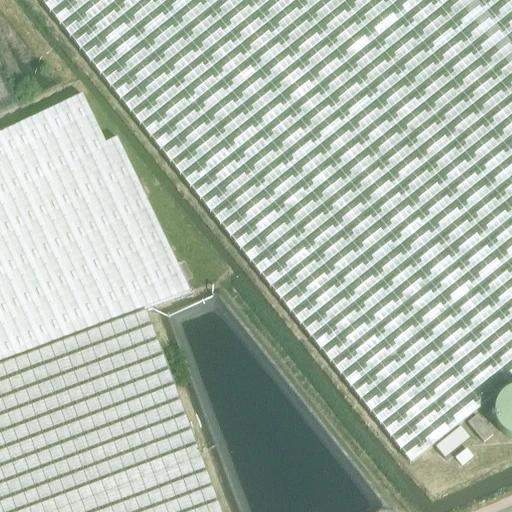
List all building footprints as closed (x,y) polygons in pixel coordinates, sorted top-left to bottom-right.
[(511,0),(36,0),(74,46),(411,465),(511,384),(511,0)] [(0,115),(18,107),(0,68),(0,115)] [(82,98),(0,136),(0,364),(195,291),(118,140),(117,140),(107,145),(82,98)] [(0,511),(222,511),(151,312),(0,368),(0,511)] [(492,439),(477,420),(467,427),(482,447),(492,439)] [(461,430),(435,450),(444,461),(470,441),(461,430)]
